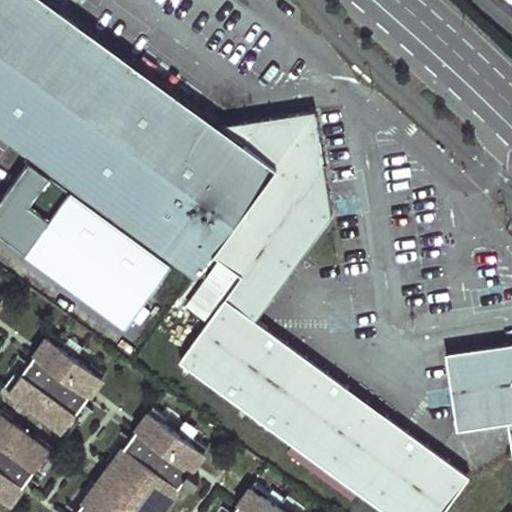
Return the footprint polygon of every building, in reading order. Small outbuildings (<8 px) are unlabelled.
[(246,271),(227,296),(180,358),(389,511),(440,511),(470,473),(256,317),(333,213),(316,108),(220,123),(51,0),(0,0),(0,130),(198,274),(216,249),(246,271)] [(4,385),(68,431),(78,417),(74,414),(105,370),(91,359),(88,364),(62,345),(65,340),(51,330),(19,374),(14,371),(4,385)] [(511,340),(447,351),(458,427),(508,419),(511,435),(511,340)] [(165,502),(170,506),(181,491),(176,488),(208,444),(193,433),(190,438),(164,419),(167,415),(153,404),(121,448),(116,445),(106,459),(111,462),(165,502)] [(42,466),(53,452),(0,413),(0,502),(6,507),(38,463),(42,466)] [(158,511),(165,502),(111,462),(96,483),(135,511),(158,511)] [(135,511),(96,483),(91,479),(81,494),(85,497),(74,511),(135,511)] [(301,511),(295,508),(292,511),(291,511),(266,494),(269,489),(255,479),(230,511),(301,511)]
